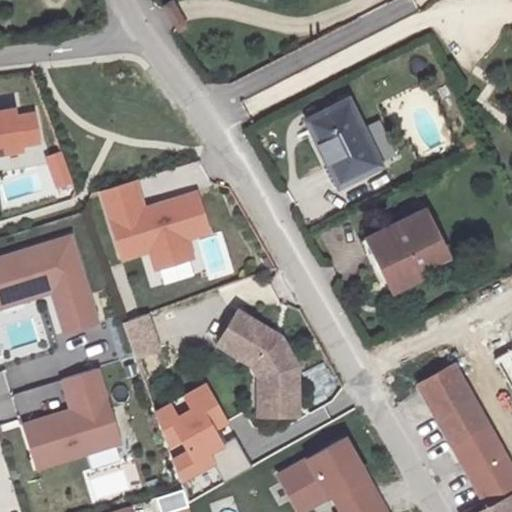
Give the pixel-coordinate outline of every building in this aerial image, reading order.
[(179,28),(190,21),(175,0),(173,0),(164,6),(179,28)] [(351,111),(309,134),(342,198),(384,176),(351,111)] [(0,156),(18,154),(17,150),(35,147),(31,118),(13,121),(12,113),(0,114),(0,156)] [(46,155),(57,188),(75,182),(63,149),(46,155)] [(154,270),(190,258),(185,239),(207,232),(195,193),(141,210),(132,181),(99,191),(120,259),(148,250),(154,270)] [(368,251),(392,296),(426,279),(453,265),(427,219),(368,251)] [(96,319),(68,234),(0,256),(0,291),(17,286),(20,295),(50,286),(64,330),(96,319)] [(430,287),(426,279),(392,296),(397,304),(430,287)] [(0,302),(20,295),(17,286),(0,291),(0,302)] [(241,311),(221,344),(256,365),(262,377),(262,400),(300,401),(300,367),(284,338),(241,311)] [(146,313),(123,320),(134,356),(158,348),(146,313)] [(35,468),(118,443),(96,369),(61,380),(70,411),(22,425),(35,468)] [(0,421),(18,417),(6,370),(0,371),(0,421)] [(511,459),(462,372),(427,392),(434,404),(495,511),(498,511),(511,505),(511,459)] [(221,447),(214,431),(227,423),(206,386),(157,413),(181,482),(213,462),(209,452),(221,447)] [(300,401),(262,400),(261,415),(300,416),(300,401)] [(347,438),(282,474),(302,511),(335,494),(335,495),(367,477),(369,476),(347,438)] [(367,477),(335,495),(345,511),(377,494),(372,486),(367,477)] [(145,496),(146,511),(147,511),(184,510),(183,493),(145,496)] [(345,511),(343,511),(388,511),(378,493),(377,494),(345,511)]
